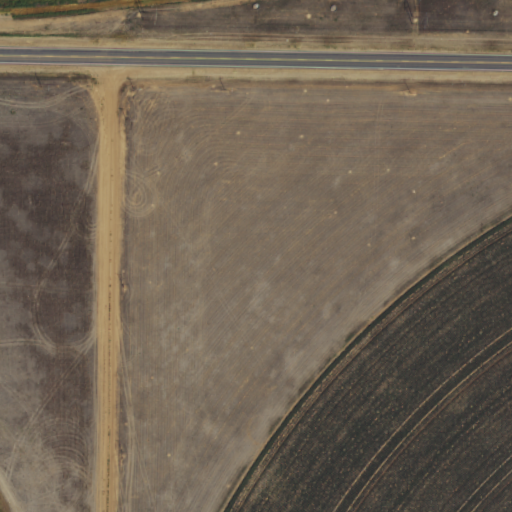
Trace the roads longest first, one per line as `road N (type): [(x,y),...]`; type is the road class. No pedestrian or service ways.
road 1 (secondary): [(511,61),(0,55)]
road 2 (residential): [(107,511),(114,57)]
